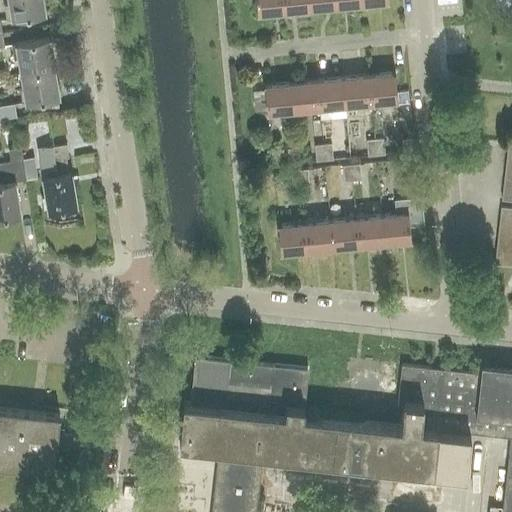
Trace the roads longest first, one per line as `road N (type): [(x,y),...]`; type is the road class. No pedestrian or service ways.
road 1 (residential): [(456,328),(141,292)]
road 2 (residential): [(141,292),(95,0)]
road 3 (residential): [(456,328),(432,85)]
road 4 (residential): [(122,511),(141,292)]
road 5 (residential): [(224,54),(427,34)]
road 6 (residential): [(141,292),(0,275)]
